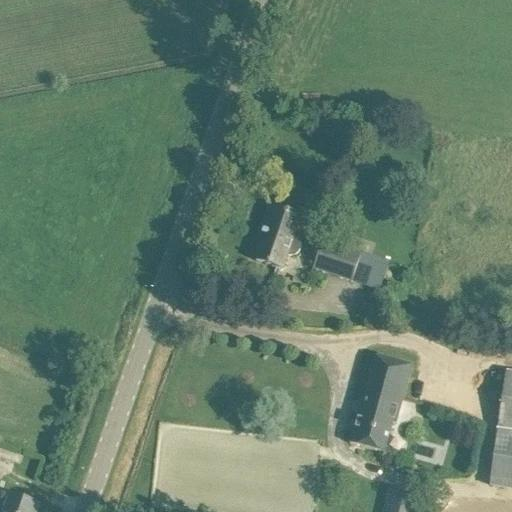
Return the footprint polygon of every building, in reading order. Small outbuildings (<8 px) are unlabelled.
[(299,239),(295,236),(301,217),(270,206),(259,238),(264,240),(256,261),(283,271),(288,256),(293,256),(298,253),(300,249),(301,244),(299,239)] [(362,254),(323,241),(313,269),(352,283),(362,254)] [(362,401),(350,444),(385,454),(393,424),(396,425),(401,406),(412,366),(378,357),(367,396),(365,402),(362,401)] [(490,487),(511,489),(511,373),(506,372),(490,487)] [(419,511),(423,497),(389,489),(383,511),(419,511)] [(37,511),(41,504),(10,494),(3,511),(37,511)]
